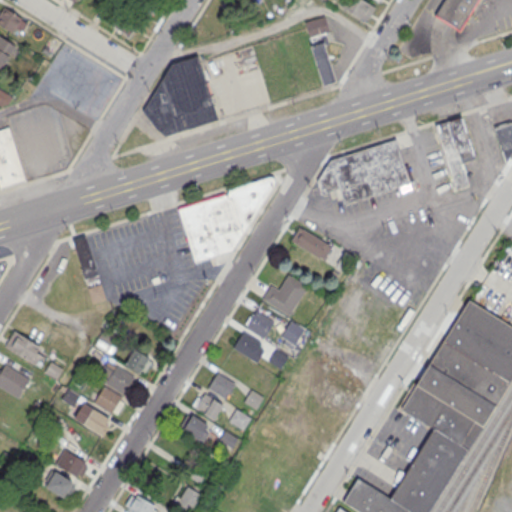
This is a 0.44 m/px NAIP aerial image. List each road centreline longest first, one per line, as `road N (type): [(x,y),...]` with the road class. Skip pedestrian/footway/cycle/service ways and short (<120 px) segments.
road 1 (secondary): [(458,81),(334,113),(0,225)]
road 2 (residential): [(334,113),(87,511)]
road 3 (residential): [(511,186),(308,511)]
road 4 (residential): [(188,0),(0,307)]
road 5 (residential): [(142,75),(23,0)]
road 6 (residential): [(334,113),(405,0)]
